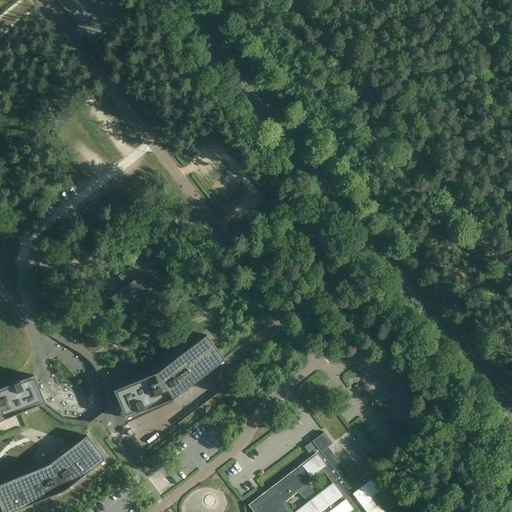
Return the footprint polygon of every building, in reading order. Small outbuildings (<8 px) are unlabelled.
[(209,139),(201,145),(207,152),(214,145),(209,139)] [(164,277),(147,254),(118,277),(126,286),(110,298),(126,318),(160,292),(154,285),(164,277)] [(382,327),(372,334),(376,339),(386,332),(382,327)] [(0,387),(0,418),(1,418),(25,409),(59,456),(48,464),(0,483),(0,505),(2,511),(7,511),(62,490),(103,460),(94,447),(117,430),(126,423),(124,418),(170,399),(222,360),(205,337),(157,374),(114,391),(112,392),(105,394),(102,410),(88,421),(63,417),(45,400),(34,374),(0,387)] [(349,389),(364,383),(357,366),(343,372),(349,389)] [(379,414),(389,411),(386,401),(375,404),(379,414)] [(384,511),(372,496),(382,489),(382,488),(370,472),(365,476),(356,483),(328,447),(333,443),(325,432),(324,434),(306,447),(310,452),(313,450),(316,454),(302,466),(301,465),(263,496),(263,495),(251,504),(256,511),(384,511)]
